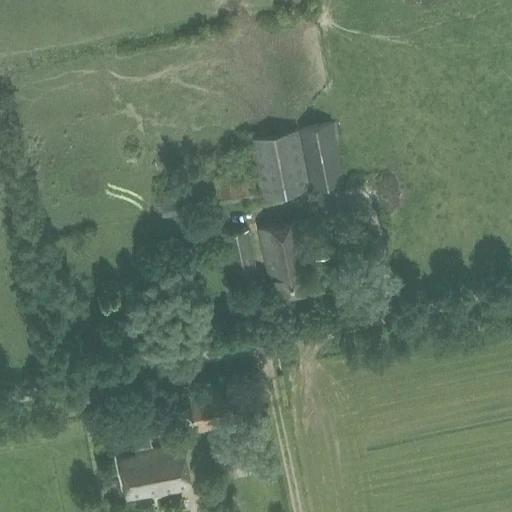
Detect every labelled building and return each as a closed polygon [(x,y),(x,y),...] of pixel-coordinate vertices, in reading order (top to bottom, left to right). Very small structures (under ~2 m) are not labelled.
[(311,187),(344,181),(333,121),(299,126),(311,187)] [(310,187),(298,127),(249,136),(261,197),(310,187)] [(205,181),(206,185),(157,193),(161,215),(258,197),(253,172),(205,181)] [(259,226),(268,270),(271,269),(276,294),(311,287),(306,263),(308,262),(306,252),(305,247),(299,218),(259,226)] [(223,232),(232,279),(258,274),(248,228),(223,232)] [(313,251),(315,258),(333,255),(329,234),(311,237),(312,245),(313,251)] [(189,397),(196,429),(243,420),(237,388),(189,397)] [(135,453),(153,449),(147,419),(130,423),(132,437),(132,436),(135,453)] [(181,443),(153,449),(135,453),(122,456),(129,495),(155,490),(156,493),(190,486),(181,443)]
